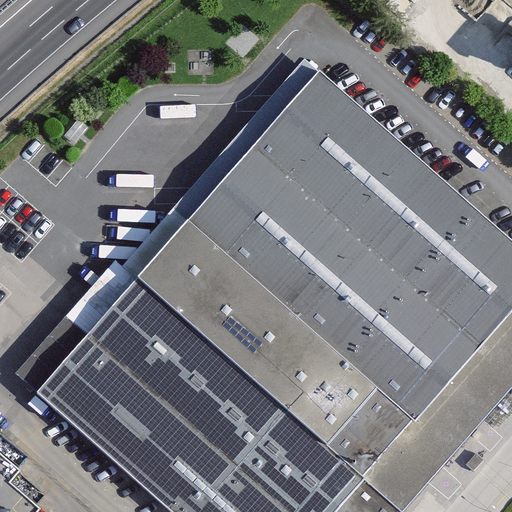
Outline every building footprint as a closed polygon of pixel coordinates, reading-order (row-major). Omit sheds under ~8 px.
[(511,0),(496,0),(477,22),(511,53),(511,0)] [(123,270),(138,283),(319,76),(304,63),(123,270)] [(511,306),(511,244),(319,76),(138,283),(40,395),(174,511),(398,511),(403,507),(365,474),(511,306)] [(17,375),(40,395),(138,283),(123,270),(115,263),(17,375)] [(511,306),(365,474),(403,507),(511,382),(511,306)]
